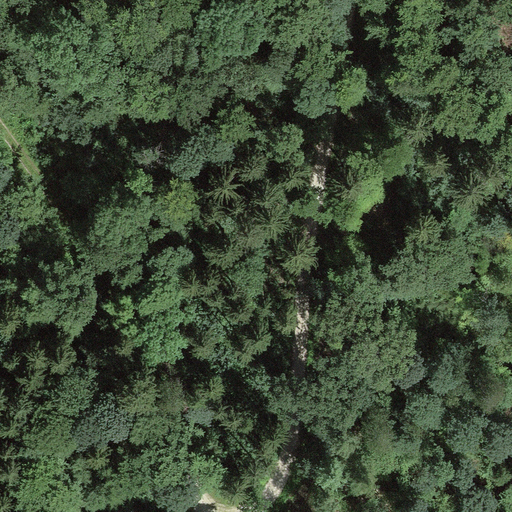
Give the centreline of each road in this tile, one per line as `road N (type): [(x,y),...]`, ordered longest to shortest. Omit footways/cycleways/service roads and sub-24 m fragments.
road 1 (track): [(261,511),(296,428),(307,282),(356,0)]
road 2 (track): [(0,125),(170,352),(193,511)]
